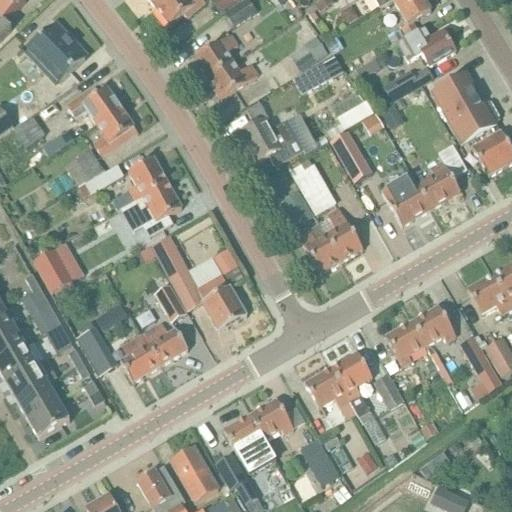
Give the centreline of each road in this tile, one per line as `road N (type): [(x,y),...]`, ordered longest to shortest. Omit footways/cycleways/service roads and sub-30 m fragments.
road 1 (residential): [(304,343),(142,64),(86,0)]
road 2 (tertiary): [(2,511),(304,343)]
road 3 (tertiary): [(304,343),(511,218)]
